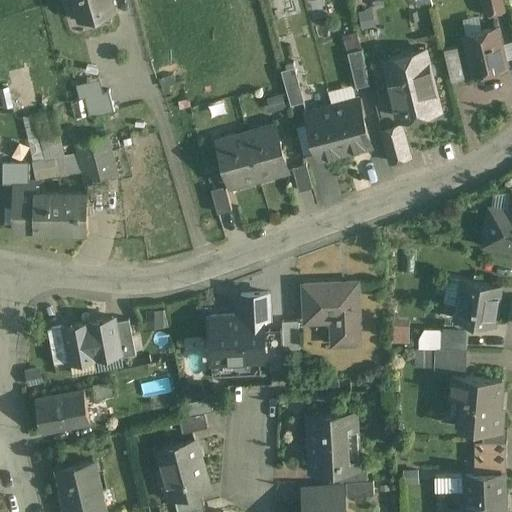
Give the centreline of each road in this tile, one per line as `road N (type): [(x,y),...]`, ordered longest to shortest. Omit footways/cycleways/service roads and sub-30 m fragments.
road 1 (residential): [(511,137),(418,190),(209,268),(92,280),(19,266)]
road 2 (residential): [(10,435),(5,332),(19,266)]
